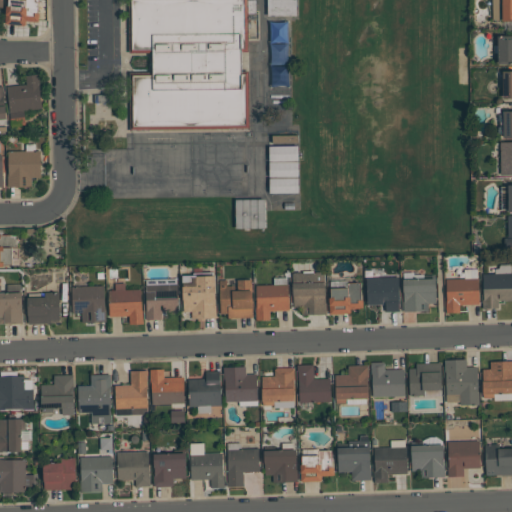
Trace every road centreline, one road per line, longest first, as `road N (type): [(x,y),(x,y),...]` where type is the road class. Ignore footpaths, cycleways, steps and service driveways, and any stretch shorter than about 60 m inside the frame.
road 1 (residential): [(0,349),(511,334)]
road 2 (residential): [(269,511),(511,504)]
road 3 (residential): [(61,0),(63,188),(55,206)]
